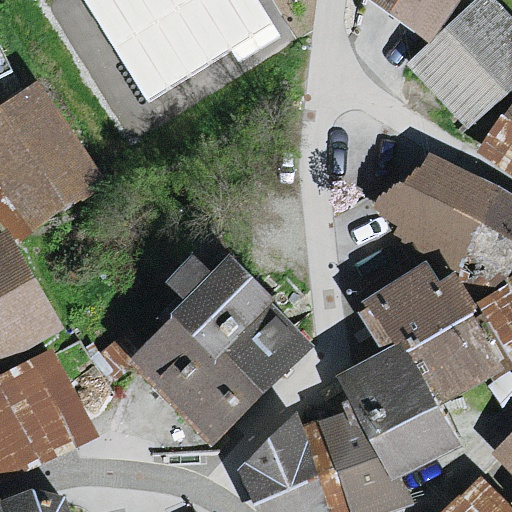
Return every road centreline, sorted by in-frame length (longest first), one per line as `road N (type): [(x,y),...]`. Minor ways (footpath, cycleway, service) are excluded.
road 1 (residential): [(325,77),(315,178),(330,366),(210,498)]
road 2 (residential): [(0,496),(86,473),(136,470),(210,498)]
road 3 (residential): [(511,188),(351,84),(325,77)]
